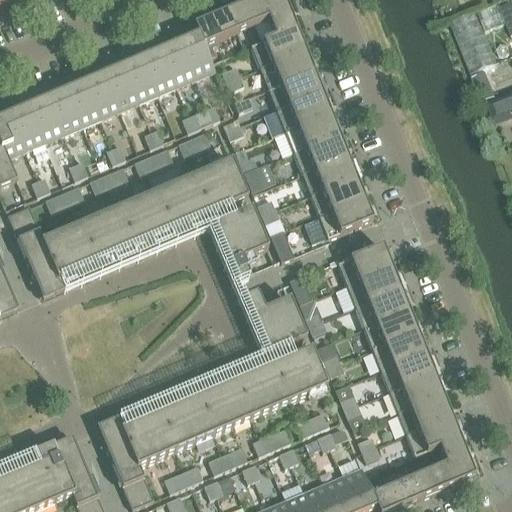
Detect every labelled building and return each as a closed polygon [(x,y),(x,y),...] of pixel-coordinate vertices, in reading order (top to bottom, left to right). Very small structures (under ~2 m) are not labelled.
[(295,35),(280,0),(267,0),(259,4),(267,24),(267,25),(255,30),(262,47),(274,43),(295,35)] [(267,24),(259,4),(227,17),(236,38),(251,32),(255,30),(267,25),(267,24)] [(511,7),(500,12),(506,28),(511,41),(511,40),(511,7)] [(485,37),(506,28),(500,12),(498,8),(450,28),(470,78),(471,83),(486,77),(484,72),(497,67),(485,37)] [(236,38),(227,17),(193,32),(196,40),(197,42),(198,42),(202,51),(203,52),(236,38)] [(303,57),(295,35),(274,43),(262,47),(250,52),(259,74),(303,57)] [(210,69),(203,52),(202,51),(198,42),(197,42),(196,40),(178,48),(194,86),(214,77),(210,69)] [(194,86),(178,48),(159,56),(175,94),(194,86)] [(175,94),(159,56),(141,64),(157,102),(175,94)] [(312,78),(303,57),(259,74),(267,96),(312,78)] [(157,102),(141,64),(122,72),(138,110),(157,102)] [(138,110),(122,72),(103,80),(119,118),(138,110)] [(239,82),(235,72),(221,78),(225,88),(239,82)] [(495,102),(486,77),(471,83),(481,107),(495,102)] [(320,99),(312,78),(267,96),(276,117),(320,99)] [(119,118),(103,80),(84,88),(100,126),(119,118)] [(243,92),(239,82),(225,88),(229,97),(243,92)] [(100,126),(84,88),(65,96),(81,134),(100,126)] [(81,134),(65,96),(46,104),(62,142),(81,134)] [(329,120),(320,99),(276,117),(284,138),(329,120)] [(252,112),(248,103),(234,109),(238,118),(252,112)] [(62,142),(46,104),(27,112),(44,150),(62,142)] [(44,150),(27,112),(9,120),(25,158),(32,155),(37,167),(49,162),(44,150)] [(219,126),(213,112),(206,114),(212,128),(219,126)] [(25,158),(9,120),(0,123),(0,151),(4,161),(6,165),(7,165),(25,158)] [(200,134),(194,120),(187,122),(193,136),(200,134)] [(337,141),(329,120),(284,138),(292,159),(337,141)] [(193,136),(187,122),(181,125),(187,139),(193,136)] [(243,141),(239,131),(225,137),(229,147),(243,141)] [(162,149),(156,135),(150,138),(156,152),(162,149)] [(156,152),(150,138),(143,141),(149,155),(156,152)] [(210,152),(204,138),(197,141),(203,155),(210,152)] [(203,155),(197,141),(190,144),(196,158),(203,155)] [(346,162),(337,141),(292,159),(301,180),(346,162)] [(196,158),(190,144),(184,147),(190,161),(196,158)] [(190,161),(184,147),(177,150),(183,164),(190,161)] [(125,165),(119,151),(112,154),(118,168),(125,165)] [(244,164),(252,161),(248,152),(240,155),(244,164)] [(118,168),(112,154),(105,157),(111,171),(118,168)] [(172,168),(166,154),(160,157),(166,171),(172,168)] [(166,171),(160,157),(153,160),(159,174),(166,171)] [(159,174),(153,160),(146,163),(152,177),(159,174)] [(0,192),(16,185),(7,165),(6,165),(4,161),(0,162),(0,192)] [(354,184),(346,162),(301,180),(309,201),(354,184)] [(152,177),(146,163),(140,166),(146,180),(152,177)] [(256,173),(252,164),(238,170),(242,179),(256,173)] [(146,180),(140,166),(133,169),(139,183),(146,180)] [(64,296),(59,285),(246,205),(230,167),(42,247),(28,213),(6,222),(42,306),(64,296)] [(87,181),(81,167),(74,170),(80,184),(87,181)] [(80,184),(74,170),(68,173),(74,187),(80,184)] [(128,187),(122,173),(115,176),(121,190),(128,187)] [(261,183),(257,173),(256,173),(242,179),(247,189),(261,183)] [(121,190),(115,176),(108,179),(114,193),(121,190)] [(114,193),(108,179),(102,182),(108,196),(114,193)] [(108,196),(102,182),(95,185),(101,199),(108,196)] [(49,197),(43,183),(37,186),(43,200),(49,197)] [(363,205),(354,184),(309,201),(318,223),(363,205)] [(101,199),(95,185),(88,187),(94,201),(101,199)] [(43,200),(37,186),(30,189),(36,203),(43,200)] [(265,194),(262,187),(253,191),(256,198),(265,194)] [(83,206),(77,192),(71,195),(77,209),(83,206)] [(77,209),(71,195),(64,198),(70,212),(77,209)] [(70,212),(64,198),(57,200),(63,214),(70,212)] [(63,214),(57,200),(51,203),(57,217),(63,214)] [(57,217),(51,203),(44,206),(50,220),(57,217)] [(372,227),(363,205),(318,223),(327,245),(372,227)] [(274,215),(270,206),(256,212),(260,221),(274,215)] [(267,255),(250,215),(212,232),(236,288),(248,283),(247,281),(247,280),(241,266),(267,255)] [(278,225),(274,215),(260,221),(264,231),(278,225)] [(293,263),(282,237),(269,242),(280,268),(293,263)] [(390,274),(381,252),(337,270),(346,292),(390,274)] [(0,323),(17,316),(0,274),(0,323)] [(399,296),(390,274),(346,292),(354,313),(399,296)] [(311,306),(301,282),(288,287),(298,311),(311,306)] [(407,317),(399,296),(354,313),(363,335),(407,317)] [(305,345),(288,306),(263,316),(257,302),(256,302),(255,300),(243,305),(267,361),(305,345)] [(321,326),(317,317),(303,323),(307,332),(321,326)] [(416,338),(407,317),(363,335),(371,356),(416,338)] [(325,336),(321,326),(307,332),(311,342),(325,336)] [(424,359),(416,338),(371,356),(379,377),(424,359)] [(139,511),(152,506),(138,473),(326,393),(310,355),(122,435),(117,423),(96,432),(129,511),(139,511)] [(339,368),(335,359),(321,365),(325,374),(339,368)] [(433,380),(424,359),(379,377),(388,398),(433,380)] [(343,378),(339,368),(325,374),(329,384),(343,378)] [(441,401),(433,380),(388,398),(396,419),(441,401)] [(357,410),(353,401),(339,407),(343,416),(357,410)] [(450,423),(441,401),(396,419),(405,440),(450,423)] [(361,420),(357,410),(343,416),(347,426),(361,420)] [(328,432),(322,418),(316,421),(322,435),(328,432)] [(322,435),(316,421),(309,424),(315,438),(322,435)] [(458,444),(450,423),(405,440),(414,463),(419,460),(430,456),(438,453),(438,452),(458,444)] [(315,438),(309,424),(302,426),(308,440),(315,438)] [(308,440),(302,426),(296,429),(302,443),(308,440)] [(291,448),(285,434),(278,437),(284,451),(291,448)] [(284,451),(278,437),(271,439),(277,454),(284,451)] [(335,452),(329,438),(322,441),(328,455),(335,452)] [(277,454),(271,439),(265,442),(271,456),(277,454)] [(328,455),(322,441),(316,444),(322,458),(328,455)] [(271,456),(265,442),(258,445),(264,459),(271,456)] [(0,511),(45,511),(71,501),(75,511),(100,511),(71,443),(52,451),(32,459),(32,460),(33,460),(37,471),(0,486),(0,511)] [(374,452),(370,443),(356,449),(360,458),(374,452)] [(471,475),(458,444),(438,452),(438,453),(444,470),(446,471),(454,490),(473,482),(471,475)] [(264,459),(258,445),(252,448),(257,462),(264,459)] [(378,462),(375,452),(374,452),(360,458),(364,468),(378,462)] [(246,467),(240,453),(234,456),(240,470),(246,467)] [(297,468),(291,454),(285,457),(291,471),(297,468)] [(240,470),(234,456),(227,458),(233,472),(240,470)] [(435,467),(430,456),(419,460),(424,472),(435,467)] [(291,471),(285,457),(278,460),(284,474),(291,471)] [(233,472),(227,458),(220,461),(226,475),(233,472)] [(226,475),(220,461),(214,464),(220,478),(226,475)] [(220,478),(214,464),(207,467),(213,481),(220,478)] [(260,484),(254,470),(247,473),(253,487),(260,484)] [(454,490),(446,471),(444,470),(426,478),(408,486),(417,506),(454,490)] [(202,485),(196,471),(189,474),(195,488),(202,485)] [(253,487),(247,473),(241,476),(247,490),(253,487)] [(195,488),(189,474),(183,477),(189,491),(195,488)] [(368,493),(363,483),(360,475),(340,484),(352,511),(374,511),(375,511),(370,501),(371,501),(368,493)] [(189,491),(183,477),(176,480),(182,494),(189,491)] [(379,489),(375,478),(363,483),(368,493),(379,489)] [(182,494),(176,480),(169,483),(175,497),(182,494)] [(175,497),(169,483),(163,486),(169,500),(175,497)] [(352,511),(340,484),(322,492),(330,511),(352,511)] [(222,500),(216,486),(209,489),(215,503),(222,500)] [(402,511),(417,506),(408,486),(371,501),(370,501),(375,511),(374,511),(402,511)] [(215,503),(209,489),(203,492),(209,506),(215,503)] [(330,511),(322,492),(303,500),(308,511),(330,511)] [(308,511),(303,500),(284,507),(286,511),(308,511)] [(182,511),(178,502),(172,505),(174,511),(182,511)]
